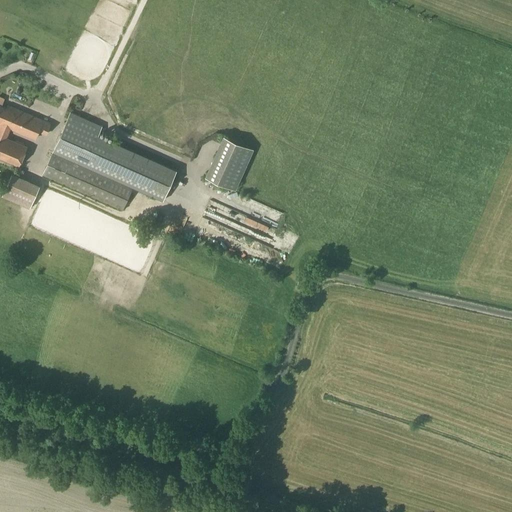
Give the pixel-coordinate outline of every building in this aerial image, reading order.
[(8,92),(6,99),(13,100),(14,93),(8,92)] [(11,128),(24,134),(35,139),(38,131),(46,134),(51,122),(9,105),(7,108),(0,104),(0,119),(2,120),(0,123),(2,124),(11,128)] [(71,112),(43,174),(123,210),(133,187),(164,201),(177,173),(98,137),(103,126),(71,112)] [(0,156),(20,165),(24,156),(28,147),(7,138),(11,128),(2,124),(0,127),(0,156)] [(183,157),(191,159),(198,129),(190,127),(183,157)] [(226,138),(208,177),(237,190),(255,150),(226,138)] [(39,181),(35,180),(14,171),(5,192),(30,202),(39,181)] [(40,189),(28,225),(94,247),(99,232),(94,230),(94,229),(75,223),(79,212),(70,209),(74,198),(61,194),(60,196),(40,189)] [(259,218),(262,224),(268,221),(265,215),(259,218)] [(290,239),(276,233),(271,246),(285,252),(290,239)] [(120,462),(124,459),(124,456),(115,453),(114,455),(115,460),(120,462)]
